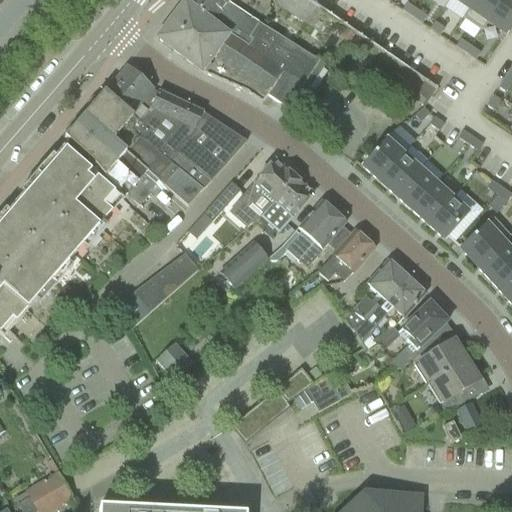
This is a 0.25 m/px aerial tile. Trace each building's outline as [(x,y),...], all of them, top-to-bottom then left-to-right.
[(219,0),(186,0),(184,3),(213,24),(216,19),(219,21),(220,19),(252,41),(250,44),(254,47),(265,30),(228,4),(227,5),(219,0)] [(276,0),(274,4),(305,25),(316,9),(302,0),(276,0)] [(449,0),(450,0),(467,12),(468,12),(476,0),(449,0)] [(476,0),(468,12),(467,12),(461,20),(481,33),(486,25),(485,25),(502,0),(476,0)] [(511,25),(511,0),(502,0),(485,25),(486,25),(504,37),(511,25)] [(213,24),(184,3),(156,41),(202,76),(244,94),(261,106),(266,98),(286,111),(318,64),(265,30),(254,47),(250,44),(252,41),(220,19),(219,21),(216,19),(213,24)] [(405,5),(401,12),(411,19),(415,12),(405,5)] [(425,19),(415,12),(411,19),(421,26),(425,19)] [(429,31),(438,38),(443,31),(433,24),(429,31)] [(344,30),(338,39),(347,46),(353,37),(344,30)] [(459,42),(454,49),(464,55),(469,49),(459,42)] [(479,56),(469,49),(464,55),(474,62),(479,56)] [(125,69),(122,72),(103,94),(140,126),(132,135),(199,190),(204,190),(245,144),(202,116),(152,92),(125,69)] [(511,85),(504,80),(497,90),(504,94),(511,85)] [(424,84),(412,101),(423,109),(435,92),(434,91),(424,84)] [(140,126),(103,94),(82,118),(158,184),(158,183),(187,208),(202,192),(204,190),(199,190),(132,135),(140,126)] [(498,102),(492,98),(485,108),(492,112),(498,102)] [(421,111),(413,118),(419,125),(429,117),(423,110),(421,111)] [(158,184),(82,118),(73,129),(148,194),(151,191),(158,184)] [(443,127),(433,120),(428,126),(438,133),(443,127)] [(148,194),(73,129),(63,140),(89,163),(122,202),(126,197),(138,207),(148,194)] [(461,134),(457,140),(467,147),(471,140),(461,134)] [(402,157),(402,158),(406,155),(388,139),(361,169),(378,184),(402,157)] [(471,140),(466,147),(476,154),(481,147),(471,140)] [(0,337),(9,345),(14,339),(8,333),(34,303),(39,306),(71,269),(67,265),(122,202),(62,150),(54,160),(51,157),(19,195),(22,197),(7,214),(4,212),(0,216),(0,337)] [(418,172),(402,158),(402,157),(378,184),(394,199),(418,172)] [(283,171),(273,163),(238,203),(246,210),(261,193),(273,204),(283,194),(281,192),(292,179),(291,178),(291,175),(286,171),(283,171)] [(433,186),(418,172),(394,199),(410,213),(434,186),(433,186)] [(283,194),(273,204),(259,220),(277,235),(311,196),(302,188),(302,185),(298,182),(295,182),(292,179),(281,192),(283,194)] [(436,182),(433,186),(434,186),(410,213),(426,227),(450,201),(451,201),(454,198),(436,182)] [(500,191),(490,184),(486,191),(496,197),(500,191)] [(239,193),(230,185),(216,201),(202,217),(211,225),(239,193)] [(506,195),(500,191),(496,197),(506,204),(510,198),(506,195)] [(467,216),(451,201),(450,201),(426,227),(443,243),(467,216)] [(281,249),(267,261),(270,263),(278,263),(286,253),(296,263),(312,245),(320,253),(344,226),(336,218),(333,216),(333,213),(326,207),(323,206),(320,204),(296,231),(300,234),(297,237),(295,234),(281,249)] [(508,238),(492,221),(458,251),(474,268),(500,244),(501,245),(508,238)] [(353,234),(317,274),(327,283),(333,277),(342,267),(350,274),(351,275),(373,251),(353,234)] [(500,244),(474,268),(488,284),(511,262),(511,256),(501,245),(500,244)] [(232,292),(267,262),(252,245),(218,275),(232,292)] [(183,257),(173,264),(186,282),(196,273),(183,257)] [(511,291),(511,262),(488,284),(503,300),(511,291)] [(186,282),(173,264),(163,272),(177,290),(186,282)] [(399,275),(387,264),(366,288),(380,300),(374,307),(364,299),(343,322),(350,332),(362,325),(376,310),(381,315),(388,308),(385,305),(405,283),(398,276),(399,275)] [(163,272),(153,280),(167,299),(177,290),(163,272)] [(167,299),(153,280),(142,288),(157,307),(167,299)] [(409,286),(405,283),(385,305),(388,308),(381,315),(376,310),(362,325),(350,332),(359,346),(382,321),(384,323),(393,313),(402,320),(423,296),(410,284),(409,286)] [(157,307),(142,288),(133,295),(147,317),(157,307)] [(511,291),(503,300),(511,309),(511,291)] [(296,292),(284,301),(291,309),(302,301),(296,292)] [(147,317),(133,295),(117,307),(130,332),(147,317)] [(446,324),(428,305),(404,328),(416,340),(388,365),(395,372),(406,366),(410,362),(428,346),(426,343),(446,324)] [(382,353),(399,337),(389,327),(372,343),(382,353)] [(391,361),(408,346),(401,338),(384,353),(391,361)] [(433,355),(428,346),(410,362),(414,368),(426,388),(464,364),(452,343),(433,355)] [(156,363),(174,384),(188,371),(170,350),(156,363)] [(464,364),(426,388),(443,415),(464,404),(459,395),(477,384),(464,364)] [(312,388),(299,372),(229,429),(243,446),(289,410),(286,406),(302,394),(312,388)] [(312,388),(302,394),(310,405),(311,405),(317,415),(338,403),(332,392),(326,382),(313,389),(312,387),(312,388)] [(309,405),(302,395),(292,402),(299,412),(309,405)] [(469,406),(455,413),(467,437),(481,430),(469,406)] [(414,428),(408,418),(397,424),(403,435),(414,428)] [(441,429),(449,446),(460,441),(451,424),(441,429)] [(51,511),(72,500),(57,475),(24,494),(28,500),(34,511),(51,511)] [(421,511),(422,497),(421,497),(362,494),(341,511),(421,511)] [(34,511),(28,500),(16,507),(18,511),(34,511)]
